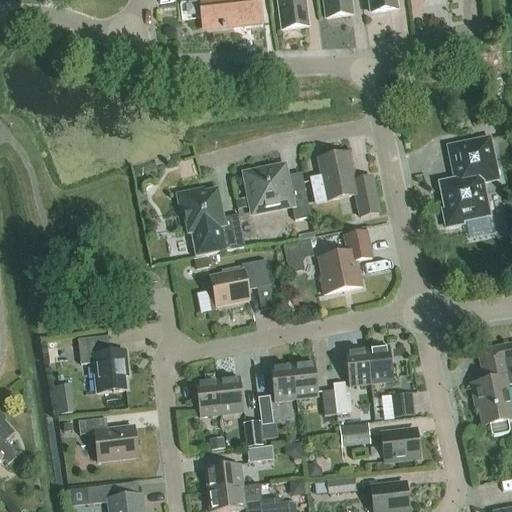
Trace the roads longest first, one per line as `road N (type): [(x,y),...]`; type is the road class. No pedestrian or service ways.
road 1 (residential): [(175,358),(418,319)]
road 2 (residential): [(130,50),(178,71),(362,72)]
road 3 (residential): [(445,511),(457,497),(418,319)]
road 4 (residential): [(418,319),(375,130)]
road 5 (residential): [(375,130),(201,168)]
road 6 (residential): [(175,358),(162,373),(175,511)]
road 7 (residential): [(0,14),(84,27),(130,50)]
road 8 (residential): [(362,72),(383,55),(475,30)]
